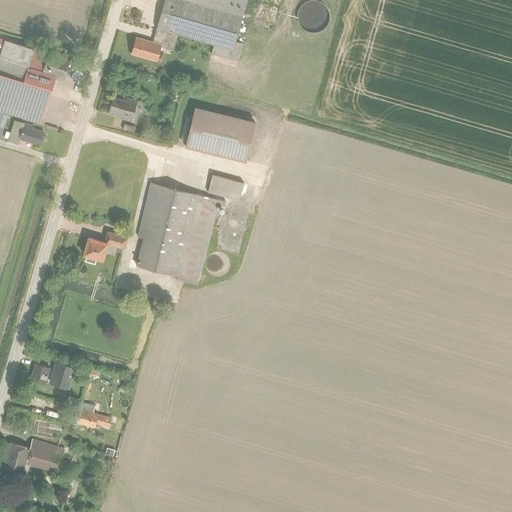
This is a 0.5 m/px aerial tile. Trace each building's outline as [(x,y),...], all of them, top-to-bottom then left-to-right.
[(246,0),(166,0),(159,27),(179,33),(214,43),(232,49),(235,39),(246,0)] [(175,46),(179,33),(159,27),(155,40),(163,42),(175,46)] [(138,35),(133,52),(158,59),(163,42),(155,40),(138,35)] [(34,48),(6,39),(0,58),(0,69),(25,78),(29,64),(34,48)] [(214,43),(211,53),(240,61),(245,41),(235,39),(232,49),(214,43)] [(66,76),(71,58),(35,46),(34,48),(29,64),(57,73),(66,76)] [(57,73),(29,64),(25,78),(52,86),(57,73)] [(25,78),(0,69),(0,109),(41,122),(52,86),(25,78)] [(138,103),(115,96),(110,112),(133,118),(138,103)] [(257,122),(196,106),(186,143),(247,159),(257,122)] [(14,120),(9,139),(20,142),(21,139),(42,144),(46,128),(14,120)] [(245,181),(213,173),(209,191),(241,199),(245,181)] [(219,199),(154,182),(141,235),(144,236),(137,264),(199,280),(219,199)] [(127,245),(130,234),(111,229),(108,240),(127,245)] [(108,240),(88,235),(84,253),(104,258),(108,240)] [(77,364),(57,359),(51,382),(71,387),(77,364)] [(51,366),(36,362),(32,379),(47,383),(51,366)] [(113,416),(77,407),(74,420),(96,426),(97,421),(111,424),(113,416)] [(66,446),(34,438),(28,462),(60,470),(66,446)] [(30,446),(10,441),(3,471),(22,476),(30,446)]
